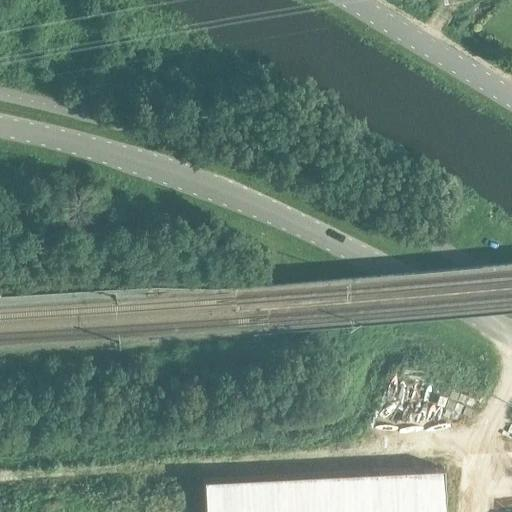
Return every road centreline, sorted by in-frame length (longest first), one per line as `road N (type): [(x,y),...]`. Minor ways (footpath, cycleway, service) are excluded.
road 1 (secondary): [(511,333),(207,187),(0,128)]
road 2 (tertiary): [(511,100),(346,0)]
